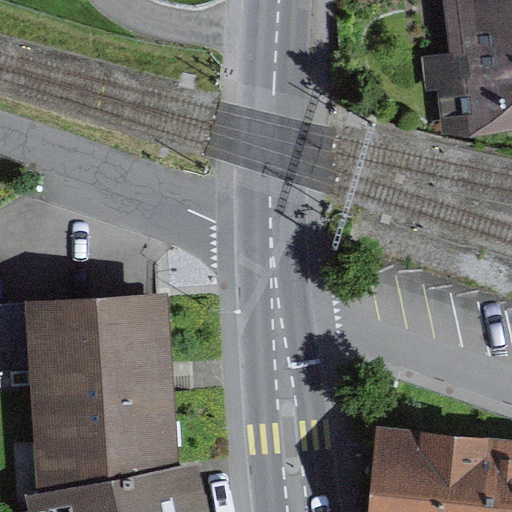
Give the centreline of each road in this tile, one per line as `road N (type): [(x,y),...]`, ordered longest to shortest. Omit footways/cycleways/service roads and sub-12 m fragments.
road 1 (unclassified): [(271,239),(0,139)]
road 2 (secondary): [(271,239),(298,511)]
road 3 (secondary): [(278,0),(271,239)]
